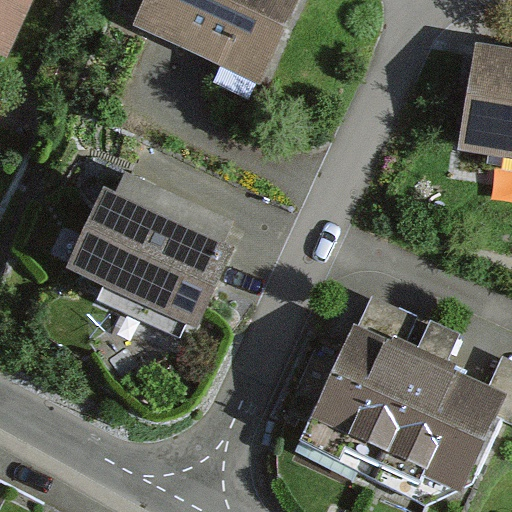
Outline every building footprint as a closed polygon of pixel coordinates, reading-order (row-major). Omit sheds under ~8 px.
[(51,0),(0,0),(0,50),(23,61),(51,0)] [(302,0),(147,0),(133,32),(261,90),(302,0)] [(511,54),(476,49),(459,159),(511,166),(511,54)] [(235,253),(105,194),(67,277),(198,336),(235,253)] [(511,445),(511,393),(386,334),(340,431),(487,499),(511,445)]
